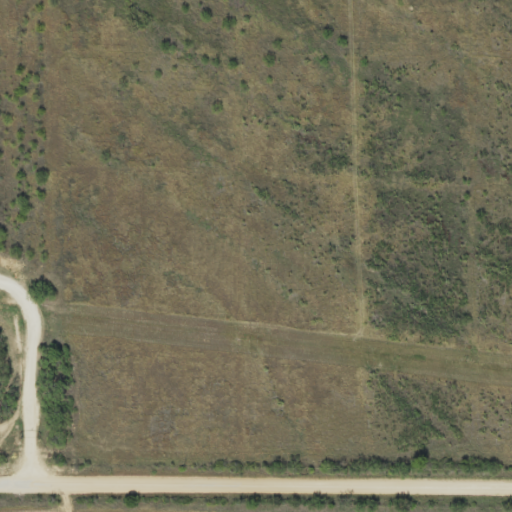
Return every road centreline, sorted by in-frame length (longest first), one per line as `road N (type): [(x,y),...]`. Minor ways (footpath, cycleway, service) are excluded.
road 1 (residential): [(152,368),(211,308),(236,203),(245,0)]
road 2 (residential): [(154,511),(152,368),(0,246)]
road 3 (residential): [(511,502),(309,511)]
